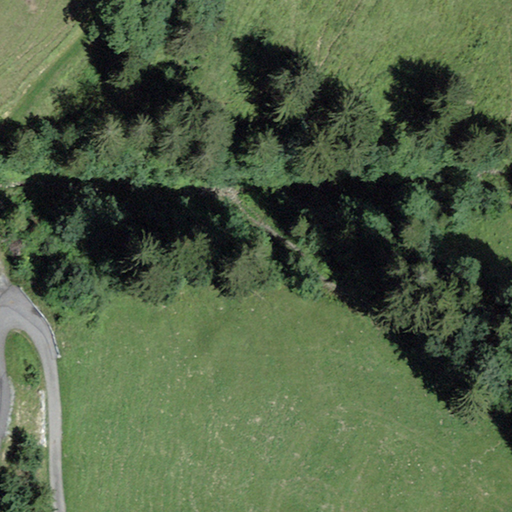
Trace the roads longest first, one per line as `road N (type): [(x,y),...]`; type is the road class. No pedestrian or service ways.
road 1 (unclassified): [(0,314),(18,310),(47,347),(60,511)]
road 2 (track): [(90,0),(92,20),(0,121)]
